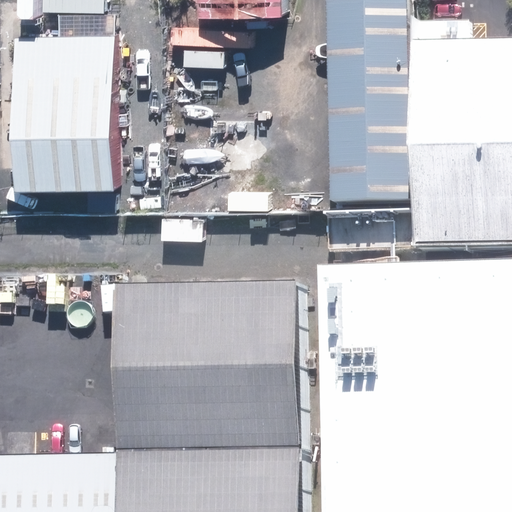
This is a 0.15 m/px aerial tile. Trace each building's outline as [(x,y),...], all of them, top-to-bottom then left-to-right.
[(119,0),(80,0),(80,7),(119,9),(119,0)] [(294,18),(293,0),(211,0),(212,21),(294,18)] [(419,215),(416,0),(333,0),(336,216),(419,215)] [(120,38),(21,40),(23,189),(123,187),(120,38)] [(511,43),(427,44),(431,248),(511,246),(511,43)] [(172,116),(217,118),(194,203),(246,205),(276,121),(258,119),(259,101),(172,99),(172,116)] [(324,511),(320,275),(135,279),(138,452),(0,454),(0,511),(324,511)] [(511,386),(457,386),(456,439),(511,440),(511,386)]
